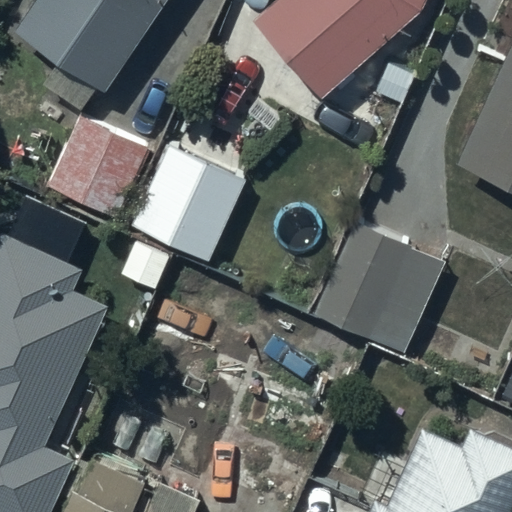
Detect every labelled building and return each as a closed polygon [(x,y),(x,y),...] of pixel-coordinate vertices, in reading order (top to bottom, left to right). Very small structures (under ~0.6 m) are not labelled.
[(26,0),(17,14),(107,76),(159,0),(26,0)] [(419,0),(258,0),(256,3),(326,83),(419,0)] [(511,39),(463,147),(511,169),(511,39)] [(155,132),(82,101),(50,174),(123,206),(155,132)] [(250,165),(171,131),(136,213),(214,247),(250,165)] [(449,243),(357,203),(316,298),(408,338),(449,243)] [(84,257),(4,220),(0,229),(0,507),(10,511),(46,511),(77,446),(46,432),(111,294),(75,278),(84,257)] [(465,428),(424,412),(393,490),(377,483),(365,511),(504,511),(511,494),(511,429),(471,413),(465,428)] [(147,468),(96,447),(82,478),(75,475),(59,511),(137,511),(140,506),(133,503),(147,468)] [(192,511),(203,487),(162,469),(145,507),(157,511),(192,511)]
